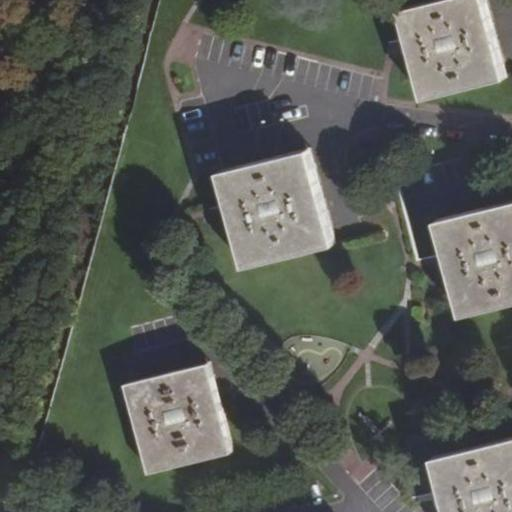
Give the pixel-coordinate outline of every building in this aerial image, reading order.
[(491,0),(422,0),(400,6),(422,94),(509,71),(491,0)] [(312,148),(222,171),(246,267),(338,243),(312,148)] [(511,202),(435,223),(458,317),(511,302),(511,202)] [(210,364),(126,385),(148,475),(232,453),(210,364)] [(511,511),(511,434),(434,454),(448,511),(511,511)]
